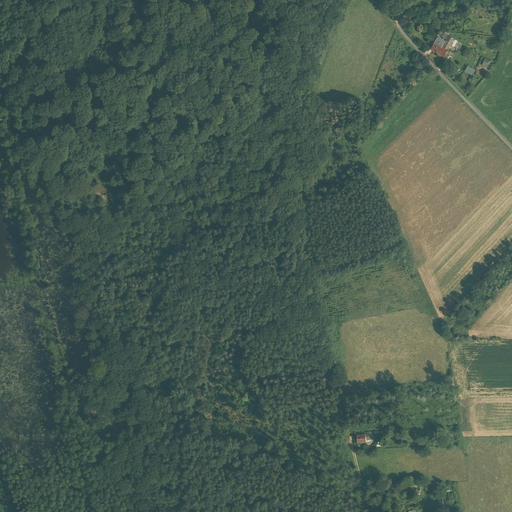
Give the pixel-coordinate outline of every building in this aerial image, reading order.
[(455,40),(448,36),(447,39),(445,42),(443,45),(449,49),(452,45),(455,40)] [(445,42),(438,38),(431,49),(438,54),(443,45),(445,42)] [(449,49),(443,45),(438,54),(444,58),(449,49)] [(485,58),(482,65),(489,68),(492,60),(485,58)] [(366,434),(357,435),(358,443),(366,442),(366,440),(366,434)]
